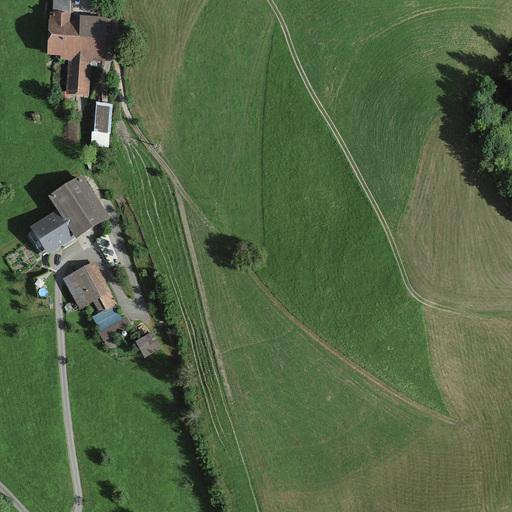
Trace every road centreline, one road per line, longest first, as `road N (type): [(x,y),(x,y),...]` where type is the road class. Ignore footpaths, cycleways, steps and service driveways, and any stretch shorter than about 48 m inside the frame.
road 1 (track): [(107,0),(125,105),(203,216),(305,329),(420,409),(464,426)]
road 2 (track): [(112,217),(141,306),(127,309),(86,252),(70,260),(62,284),(79,511)]
road 3 (track): [(270,0),(410,289),(450,309),(511,312)]
road 4 (track): [(217,511),(162,335),(141,306)]
